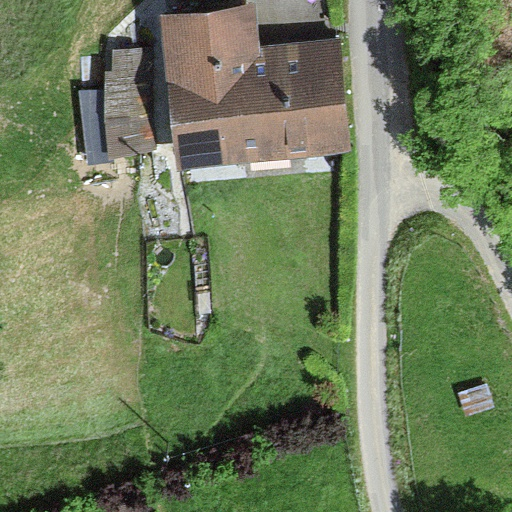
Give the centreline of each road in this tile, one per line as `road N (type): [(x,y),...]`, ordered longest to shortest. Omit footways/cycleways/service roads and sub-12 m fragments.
road 1 (unclassified): [(395,511),(378,441),(370,0)]
road 2 (track): [(373,179),(409,186),(450,225),(511,383)]
